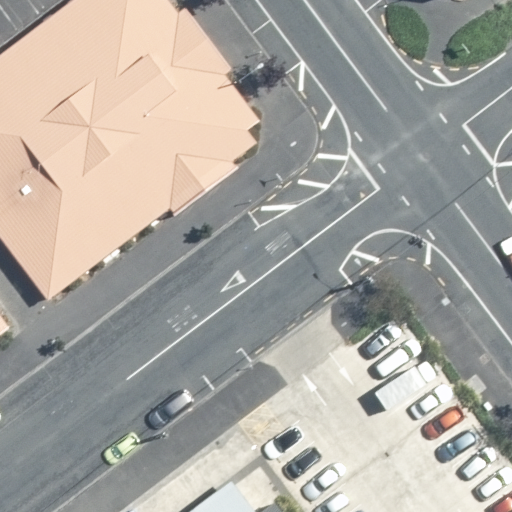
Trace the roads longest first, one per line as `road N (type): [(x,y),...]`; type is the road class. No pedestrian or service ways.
road 1 (unclassified): [(0,472),(421,154)]
road 2 (residential): [(304,0),(421,154)]
road 3 (residential): [(421,154),(511,277)]
